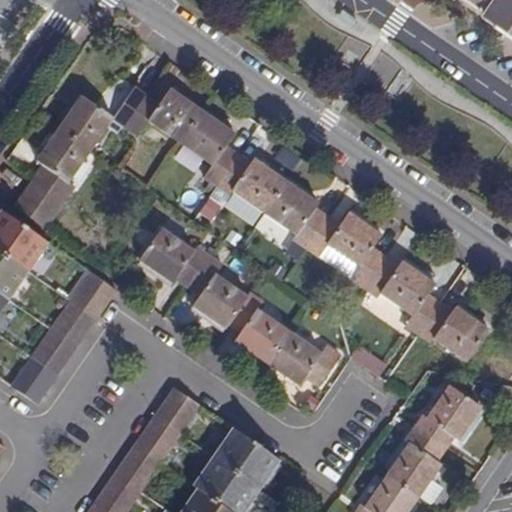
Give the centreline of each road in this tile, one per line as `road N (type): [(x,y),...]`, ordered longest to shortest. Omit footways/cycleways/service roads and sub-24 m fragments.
road 1 (residential): [(127,0),(511,268)]
road 2 (residential): [(159,360),(271,437),(307,448),(352,383)]
road 3 (residential): [(159,360),(113,329),(37,445)]
road 4 (unclassified): [(359,0),(511,103)]
road 5 (residential): [(55,511),(159,360)]
road 6 (residential): [(75,0),(0,107)]
